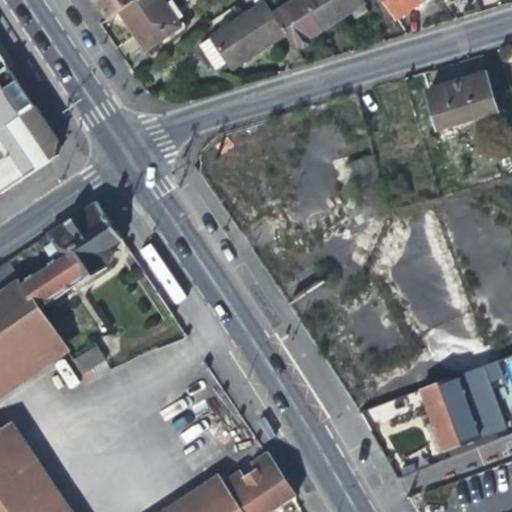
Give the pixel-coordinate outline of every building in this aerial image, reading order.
[(91,0),(105,20),(117,13),(135,0),(91,0)] [(158,0),(135,0),(117,13),(133,35),(143,51),(177,28),(158,0)] [(321,0),(297,0),(272,17),(284,35),(295,52),(317,37),(337,23),(321,0)] [(357,0),(321,0),(337,23),(351,13),(362,6),(357,0)] [(420,6),(428,0),(379,0),(395,23),(420,6)] [(257,53),(284,35),(272,17),(263,3),(195,48),(212,73),(223,67),(227,72),(257,53)] [(0,74),(10,68),(0,53),(0,74)] [(0,74),(0,130),(36,106),(25,90),(10,68),(0,74)] [(458,82),(428,91),(439,130),(497,113),(485,74),(458,82)] [(51,128),(36,106),(0,130),(0,191),(65,149),(51,128)] [(388,209),(372,155),(362,159),(351,162),(361,200),(357,202),(361,216),(388,209)] [(110,247),(122,239),(112,224),(96,199),(46,233),(51,240),(60,255),(78,283),(108,265),(110,263),(112,260),(113,256),(113,252),(112,250),(110,247)] [(62,338),(41,307),(78,283),(60,255),(36,269),(21,279),(0,293),(0,378),(1,378),(62,338)] [(0,293),(21,279),(7,258),(0,263),(0,293)] [(106,361),(96,345),(76,359),(87,374),(106,361)] [(509,427),(487,364),(418,390),(431,424),(441,450),(509,427)] [(268,415),(260,419),(272,440),(280,435),(268,415)] [(0,500),(26,483),(0,445),(0,500)] [(271,511),(293,497),(292,495),(270,463),(197,511),(271,511)] [(46,511),(26,483),(0,500),(0,511),(46,511)]
